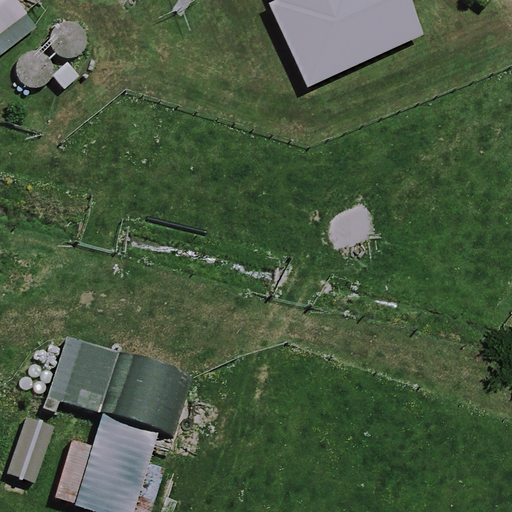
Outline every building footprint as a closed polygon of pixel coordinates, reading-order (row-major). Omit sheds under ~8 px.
[(7,0),(6,0),(0,5),(0,43),(26,23),(7,0)] [(267,0),(271,7),(263,11),(302,96),(418,43),(398,0),(267,0)] [(184,383),(78,350),(59,409),(166,443),(184,383)] [(209,411),(185,403),(167,460),(191,468),(209,411)] [(0,479),(3,480),(22,424),(0,416),(0,479)] [(49,433),(22,424),(3,480),(29,489),(49,433)]
